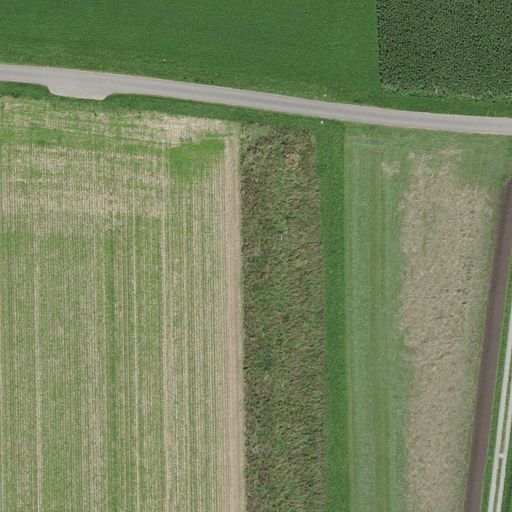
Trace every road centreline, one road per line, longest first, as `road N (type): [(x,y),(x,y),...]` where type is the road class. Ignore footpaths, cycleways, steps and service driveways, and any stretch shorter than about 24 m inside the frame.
road 1 (track): [(0,71),(511,127)]
road 2 (track): [(497,511),(511,390)]
